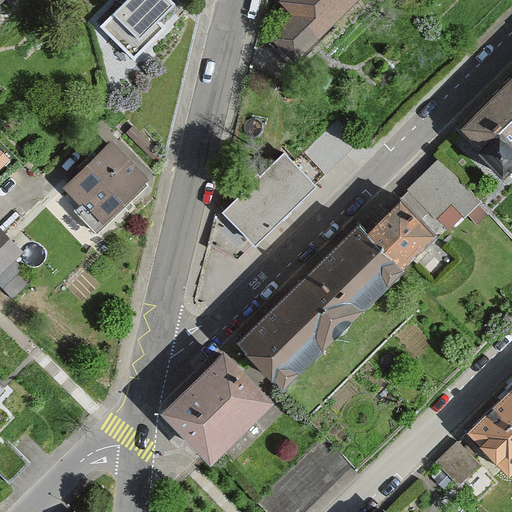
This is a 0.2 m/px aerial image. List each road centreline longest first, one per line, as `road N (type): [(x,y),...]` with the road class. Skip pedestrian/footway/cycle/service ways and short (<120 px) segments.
road 1 (residential): [(511,38),(202,337),(148,360)]
road 2 (unclassified): [(148,360),(233,0)]
road 3 (residential): [(345,511),(511,345)]
road 4 (residential): [(133,448),(106,445),(84,456),(24,511)]
